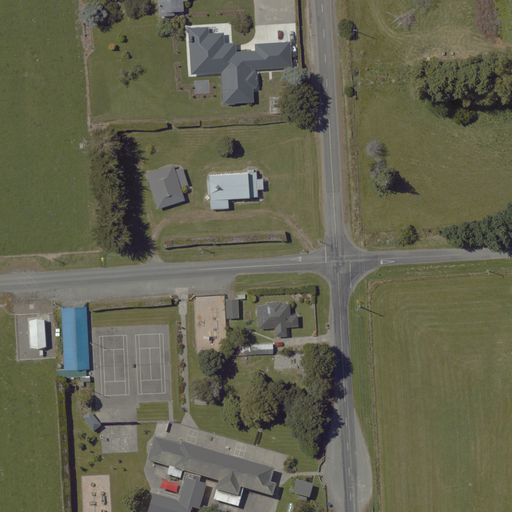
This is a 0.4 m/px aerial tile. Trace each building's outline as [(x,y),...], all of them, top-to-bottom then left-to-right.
[(158,0),(159,22),(169,22),(168,17),(184,17),(183,7),(187,7),(186,0),(158,0)] [(223,27),(197,27),(197,39),(208,39),(208,45),(223,45),(223,27)] [(235,46),(220,47),(223,109),(234,109),(234,105),(237,104),(237,108),(253,107),(253,93),(258,92),(257,76),(252,77),(251,55),(235,55),(235,46)] [(254,161),(205,170),(212,206),(231,203),(230,196),(260,190),(254,161)] [(173,162),(147,170),(158,206),(186,198),(182,185),(189,183),(183,163),(174,166),(173,162)] [(237,317),(237,295),(226,295),(226,317),(237,317)] [(290,299),(259,299),(258,326),(274,327),(274,331),(288,332),(288,324),(297,325),(298,311),(290,311),(290,299)] [(90,369),(88,306),(65,307),(67,369),(90,369)] [(47,343),(45,313),(29,314),(30,344),(47,343)] [(292,336),(279,338),(281,346),(294,343),(292,336)] [(94,412),(84,420),(94,432),(103,424),(94,412)] [(278,472),(156,438),(149,466),(218,486),(213,501),(239,508),(244,492),(271,499),(278,472)] [(295,479),(291,501),(309,504),(314,482),(295,479)] [(203,511),(211,487),(187,480),(180,501),(156,495),(151,511),(203,511)]
